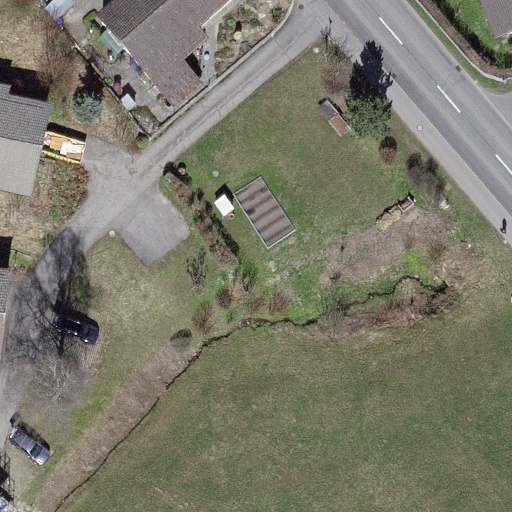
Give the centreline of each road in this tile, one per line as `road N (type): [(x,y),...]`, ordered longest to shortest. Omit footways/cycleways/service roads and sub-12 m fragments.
road 1 (unknown): [(0,394),(70,241),(142,165),(331,0)]
road 2 (secondary): [(511,174),(363,0)]
